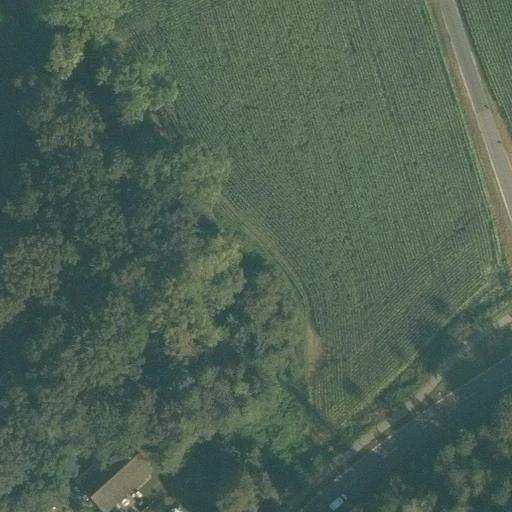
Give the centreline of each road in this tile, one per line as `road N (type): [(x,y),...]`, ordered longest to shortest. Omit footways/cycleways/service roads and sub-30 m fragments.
road 1 (secondary): [(319,511),(511,372)]
road 2 (tertiary): [(449,0),(511,191)]
